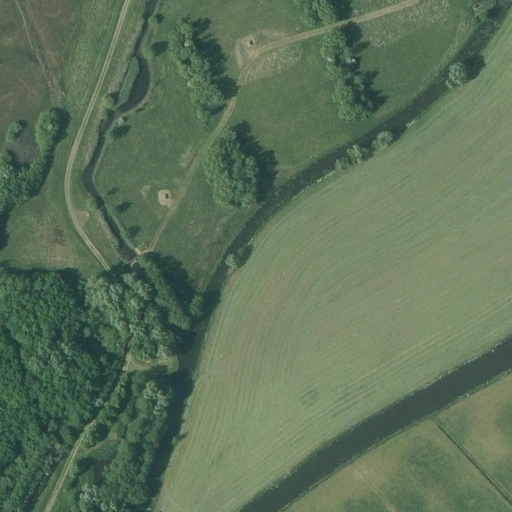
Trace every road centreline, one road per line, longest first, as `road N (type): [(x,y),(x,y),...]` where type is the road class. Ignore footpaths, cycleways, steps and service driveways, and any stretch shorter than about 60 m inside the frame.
road 1 (track): [(45,511),(130,357),(121,292),(69,201),(71,169),(128,0)]
road 2 (track): [(412,0),(258,51),(176,202),(160,211),(149,194),(171,185)]
